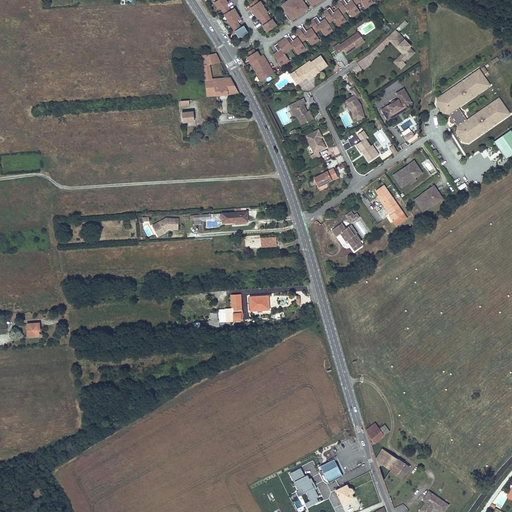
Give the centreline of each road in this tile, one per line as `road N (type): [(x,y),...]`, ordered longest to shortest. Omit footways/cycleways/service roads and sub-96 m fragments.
road 1 (tertiary): [(299,221),(390,511)]
road 2 (tertiary): [(191,0),(258,114),(299,221)]
road 3 (track): [(70,347),(50,215),(59,186)]
road 4 (residential): [(358,183),(317,100),(350,67)]
